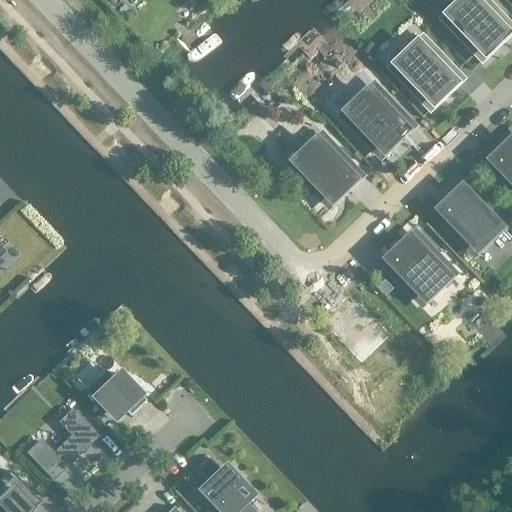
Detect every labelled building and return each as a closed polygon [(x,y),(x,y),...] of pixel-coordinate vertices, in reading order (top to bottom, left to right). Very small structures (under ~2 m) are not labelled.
[(511,26),(486,0),(468,0),(449,19),(486,58),(511,33),(511,26)] [(426,41),(397,69),(434,107),(463,80),(426,41)] [(0,52),(0,121),(17,140),(52,107),(0,52)] [(411,129),(374,91),(345,118),(382,157),(411,129)] [(52,107),(17,140),(84,209),(118,176),(52,107)] [(359,179),(322,140),(293,168),(331,207),(359,179)] [(511,143),(489,165),(511,188),(511,143)] [(118,176),(84,209),(150,279),(185,246),(118,176)] [(437,215),(474,253),(503,226),(466,187),(437,215)] [(385,264),(422,303),(451,275),(414,237),(385,264)] [(185,246),(150,279),(216,348),(251,315),(185,246)] [(365,283),(336,310),(373,349),(402,322),(365,283)] [(251,315),(216,348),(282,418),(317,385),(251,315)] [(115,422),(125,412),(130,418),(146,403),(119,375),(112,382),(105,375),(86,393),(102,409),(115,422)] [(40,441),(25,456),(52,484),(98,438),(71,410),(57,425),(69,438),(52,455),(40,441)] [(236,489),(208,460),(196,471),(208,485),(200,493),(217,511),(249,511),(244,506),(253,498),(240,484),(236,489)] [(10,471),(0,480),(0,511),(31,511),(41,504),(10,471)]
